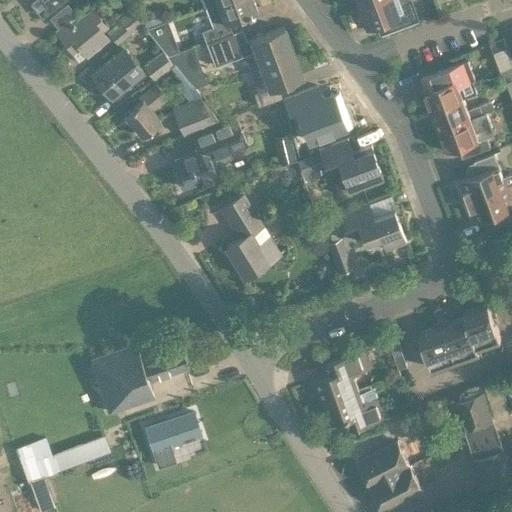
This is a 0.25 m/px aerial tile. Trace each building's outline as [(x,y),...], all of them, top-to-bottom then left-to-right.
[(30,0),(39,10),(52,0),(30,0)] [(230,29),(226,18),(255,8),(252,0),(213,0),(203,4),(210,24),(199,28),(204,39),(217,34),(230,29)] [(409,0),(368,0),(357,4),(364,24),(375,20),(379,31),(416,18),(409,0)] [(120,21),(108,31),(116,41),(129,31),(130,32),(142,23),(131,5),(117,16),(120,21)] [(66,20),(55,29),(61,36),(59,41),(65,48),(70,47),(71,49),(78,57),(85,52),(105,35),(101,29),(106,24),(91,7),(86,11),(80,16),(76,12),(66,20)] [(140,11),(144,23),(154,20),(150,7),(140,11)] [(165,19),(144,26),(152,36),(169,30),(165,19)] [(258,61),(291,49),(282,24),(250,37),(245,39),(240,26),(230,30),(230,29),(217,34),(204,39),(213,64),(238,54),(249,50),(254,48),(258,61)] [(506,45),(502,35),(487,41),(491,50),(506,45)] [(142,69),(122,45),(90,71),(110,96),(142,69)] [(166,53),(172,62),(173,61),(176,66),(194,59),(189,45),(176,49),(166,53)] [(142,62),(152,76),(172,62),(166,53),(161,47),(142,62)] [(279,94),(275,82),(300,73),(291,49),(258,61),(252,63),(261,87),(252,91),(256,103),(279,94)] [(420,87),(428,107),(461,95),(457,82),(474,76),(467,57),(429,71),(433,82),(420,87)] [(511,76),(511,62),(497,68),(502,80),(504,79),(511,76)] [(140,97),(122,111),(140,133),(159,117),(150,107),(165,94),(154,80),(137,94),(140,97)] [(315,83),(282,95),(286,108),(294,105),(297,113),(306,137),(349,121),(336,88),(320,94),(317,88),(315,83)] [(170,104),(181,131),(216,116),(196,93),(170,104)] [(436,128),(469,116),(481,111),(485,110),(491,107),(487,97),(477,101),(478,103),(466,107),(461,95),(428,107),(436,128)] [(481,111),(469,116),(436,128),(444,149),(457,144),(461,155),(489,145),(485,134),(493,131),(485,110),(481,111)] [(170,158),(181,184),(196,178),(198,184),(210,179),(208,173),(214,171),(208,156),(219,152),(218,150),(244,139),(234,115),(190,133),(196,148),(170,158)] [(322,161),(335,156),(347,190),(382,177),(370,143),(351,150),(345,136),(317,146),(322,161)] [(288,138),(271,142),(276,161),(293,157),(288,138)] [(458,177),(466,198),(511,180),(511,172),(511,171),(502,174),(497,163),(493,150),(473,158),(474,162),(469,164),(468,168),(470,173),(458,177)] [(511,190),(511,180),(466,198),(474,219),(490,213),(494,225),(511,218),(511,191),(511,190)] [(238,235),(224,243),(242,272),(267,257),(277,250),(241,191),(220,205),(228,217),(238,235)] [(372,213),(366,198),(337,209),(343,224),(355,219),(363,241),(379,235),(383,247),(405,239),(392,206),(372,213)] [(350,265),(344,247),(331,251),(338,269),(350,265)] [(476,345),(477,345),(488,341),(499,337),(486,300),(475,305),(463,309),(462,309),(464,314),(465,313),(476,345)] [(442,321),(455,358),(467,353),(478,349),(477,345),(476,345),(465,313),(464,314),(453,317),(442,321)] [(431,326),(418,330),(431,366),(444,362),(455,358),(442,321),(431,326)] [(387,337),(391,346),(399,343),(396,334),(395,334),(387,337)] [(186,363),(177,339),(139,352),(134,340),(89,355),(90,360),(82,363),(86,377),(95,374),(107,409),(153,393),(147,376),(186,363)] [(403,355),(399,343),(391,346),(395,358),(403,355)] [(332,369),(312,376),(320,399),(357,385),(352,370),(363,366),(357,347),(328,358),(332,369)] [(406,364),(403,355),(395,358),(398,367),(406,364)] [(357,385),(320,399),(328,421),(349,414),(353,425),(381,415),(369,381),(357,385)] [(491,417),(482,391),(455,400),(464,426),(491,417)] [(173,459),(169,445),(200,435),(192,408),(142,425),(155,465),(173,459)] [(14,444),(26,478),(108,448),(102,432),(51,451),(44,433),(14,444)] [(368,480),(369,482),(409,462),(396,438),(357,458),(362,468),(360,470),(366,481),(368,480)] [(510,475),(502,449),(475,458),(484,484),(510,475)] [(421,487),(409,462),(369,482),(371,485),(369,486),(374,497),(377,496),(382,507),(421,487)]
